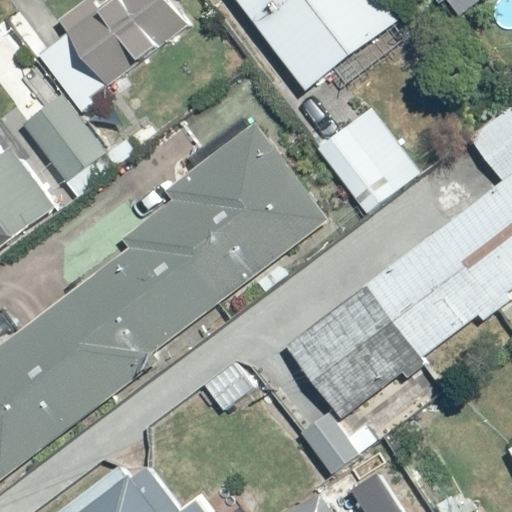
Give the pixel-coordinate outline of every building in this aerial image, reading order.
[(192,28),(170,0),(110,0),(41,53),(84,110),(192,28)] [(401,24),(383,0),(242,0),(311,92),(401,24)] [(65,92),(25,122),(70,183),(62,189),(75,206),(112,178),(100,162),(111,153),(65,92)] [(424,171),(371,104),(318,145),(371,213),(424,171)] [(0,339),(0,485),(168,371),(155,351),(265,275),(267,277),(339,228),(267,121),(173,184),(180,195),(127,231),(137,246),(0,339)] [(348,421),(427,361),(481,319),(488,327),(511,308),(511,130),(507,124),(478,147),(505,182),(370,287),(291,348),(348,421)] [(0,256),(62,208),(3,131),(0,133),(0,256)] [(241,358),(204,385),(224,412),(260,385),(241,358)] [(338,472),(363,455),(333,411),(305,431),(332,471),(335,474),(338,472)] [(188,511),(157,470),(142,481),(130,464),(65,511),(244,511),(226,487),(192,511),(188,511)] [(370,511),(379,507),(353,468),(287,511),(370,511)]
